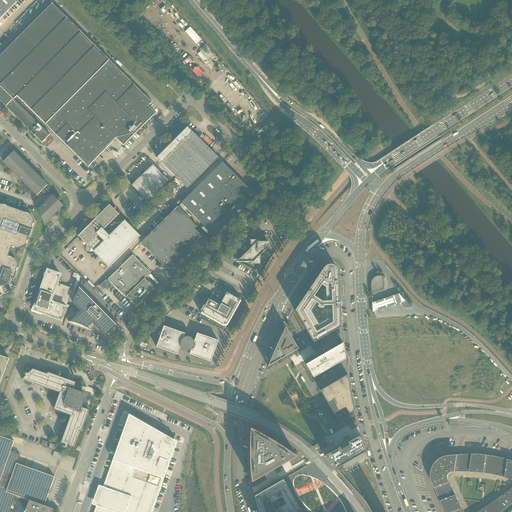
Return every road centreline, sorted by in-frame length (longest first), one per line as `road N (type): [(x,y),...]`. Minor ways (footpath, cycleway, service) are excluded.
road 1 (unclassified): [(119,361),(130,337),(280,186),(190,98)]
road 2 (unclassified): [(395,511),(360,401),(343,257),(318,257),(277,324)]
road 3 (unclassified): [(511,224),(421,132),(341,0)]
road 4 (unclassified): [(360,273),(370,261),(384,265),(415,303),(462,329),(511,378)]
road 5 (unclassified): [(277,324),(241,425),(249,511)]
road 6 (secondary): [(511,81),(371,177)]
road 7 (tertiary): [(511,413),(397,405),(366,369)]
road 8 (secondary): [(380,191),(511,99)]
road 9 (unclassified): [(10,331),(34,255),(82,202)]
road 10 (secondary): [(371,177),(259,77)]
road 11 (unclassified): [(82,202),(190,98)]
road 12 (secondary): [(259,77),(364,184)]
road 13 (unclassified): [(65,511),(114,375)]
road 14 (unclassified): [(190,98),(93,0)]
road 15 (unclassified): [(114,375),(215,425),(227,446)]
road 16 (unclassified): [(246,365),(219,383),(119,361)]
